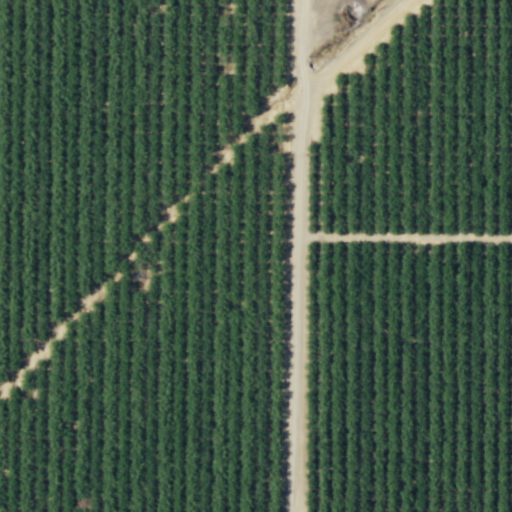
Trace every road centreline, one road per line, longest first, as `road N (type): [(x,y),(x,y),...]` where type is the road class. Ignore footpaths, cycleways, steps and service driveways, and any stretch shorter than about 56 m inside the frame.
road 1 (track): [(295,0),(303,93),(288,511)]
road 2 (track): [(303,93),(265,116),(0,395)]
road 3 (track): [(294,237),(511,237)]
road 4 (track): [(407,0),(303,93)]
